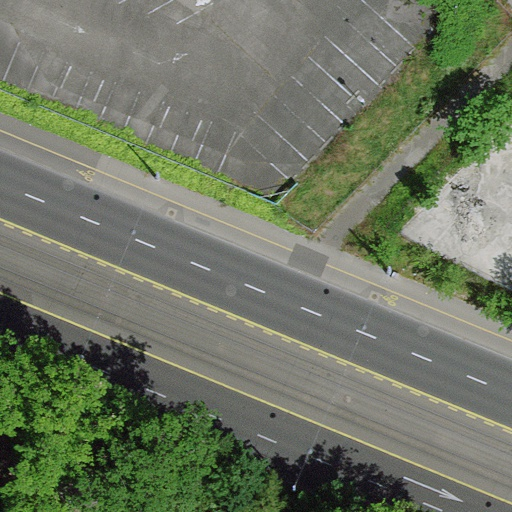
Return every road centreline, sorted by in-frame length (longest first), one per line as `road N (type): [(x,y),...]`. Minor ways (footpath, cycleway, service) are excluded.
road 1 (primary): [(511,395),(0,183)]
road 2 (primary): [(0,329),(443,511)]
